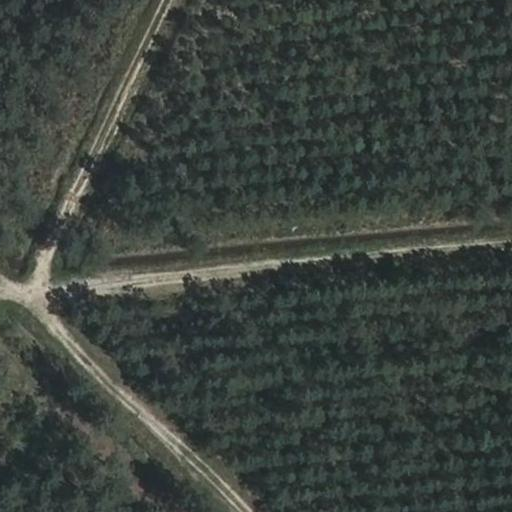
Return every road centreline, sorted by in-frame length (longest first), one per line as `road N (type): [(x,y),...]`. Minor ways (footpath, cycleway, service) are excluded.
road 1 (track): [(0,271),(20,292),(511,248)]
road 2 (track): [(0,294),(20,292),(243,511)]
road 3 (track): [(20,292),(173,0)]
